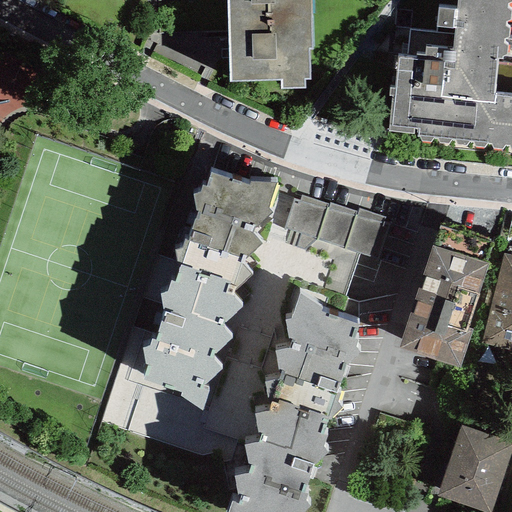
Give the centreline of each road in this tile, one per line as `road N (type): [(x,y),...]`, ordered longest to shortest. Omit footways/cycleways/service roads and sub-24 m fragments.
road 1 (residential): [(0,7),(215,126),(439,187),(511,194)]
road 2 (unknown): [(439,187),(338,511)]
road 3 (unknown): [(215,126),(122,417)]
